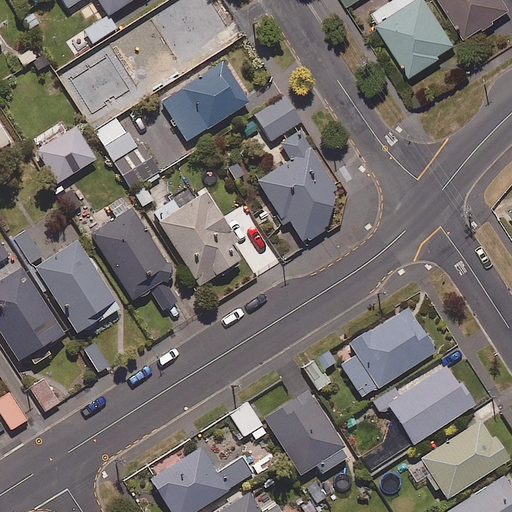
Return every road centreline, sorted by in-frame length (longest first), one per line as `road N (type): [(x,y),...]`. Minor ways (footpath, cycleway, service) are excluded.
road 1 (tertiary): [(429,204),(358,269),(51,462)]
road 2 (residential): [(429,204),(282,0)]
road 3 (residential): [(511,335),(429,204)]
road 4 (tertiary): [(511,112),(429,204)]
